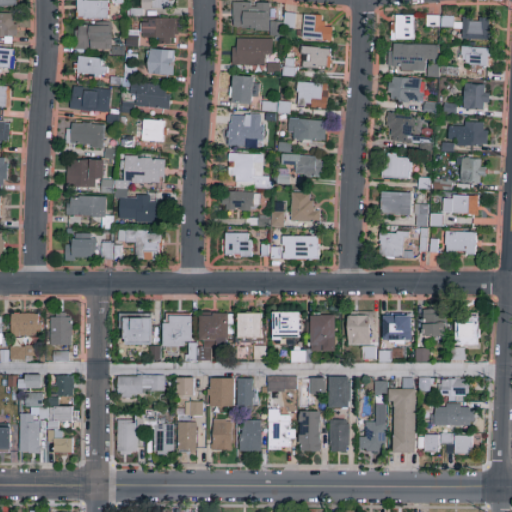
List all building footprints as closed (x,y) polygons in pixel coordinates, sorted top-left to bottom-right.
[(107,0),(107,20),(77,20),(77,0),(107,0)] [(171,0),(171,10),(141,10),(141,0),(171,0)] [(233,31),(233,3),(271,3),(271,31),(233,31)] [(0,14),(16,14),(16,43),(0,43),(0,14)] [(332,42),(302,40),(304,15),(324,17),(323,27),(333,28),(332,42)] [(391,40),(391,16),(413,16),(413,40),(391,40)] [(489,18),(489,40),(461,40),(461,18),(489,18)] [(178,19),(178,40),(141,40),(141,19),(178,19)] [(76,49),(76,26),(111,26),(111,49),(76,49)] [(233,65),(233,39),(270,39),(270,65),(233,65)] [(437,45),(437,60),(425,60),(425,71),(389,72),(389,46),(437,45)] [(0,48),(14,48),(14,69),(0,69),(0,48)] [(330,48),(330,68),(301,68),(301,48),(330,48)] [(491,48),(491,66),(461,66),(461,48),(491,48)] [(174,50),(174,75),(149,75),(149,50),(174,50)] [(107,58),(107,77),(77,77),(77,58),(107,58)] [(258,77),(257,104),(231,104),(232,77),(258,77)] [(388,102),(388,79),(422,79),(422,102),(388,102)] [(136,97),(130,97),(131,84),(170,86),(168,110),(136,107),(136,97)] [(327,84),(327,109),(297,109),(297,84),(327,84)] [(488,85),(488,110),(464,110),(464,85),(488,85)] [(0,107),(0,86),(8,86),(8,107),(0,107)] [(109,112),(71,111),(72,88),(110,90),(109,112)] [(456,103),(443,103),(442,113),(456,113),(456,103)] [(228,147),(228,112),(246,112),(246,147),(228,147)] [(387,142),(387,115),(413,115),(413,142),(387,142)] [(288,141),(288,120),(326,121),(325,141),(288,141)] [(0,121),(10,121),(9,143),(0,143),(0,121)] [(143,130),(143,121),(164,122),(164,142),(134,141),(134,130),(143,130)] [(487,123),(487,146),(449,146),(449,123),(487,123)] [(104,125),(104,147),(67,147),(67,125),(104,125)] [(262,155),(262,177),(272,177),(272,189),(245,189),(245,183),(236,183),(236,177),(228,177),(229,154),(262,155)] [(384,156),(410,156),(410,178),(384,178),(384,156)] [(322,177),(295,177),(295,166),(281,166),(281,157),(322,157),(322,177)] [(164,158),(164,183),(124,183),(124,158),(164,158)] [(484,183),(458,183),(458,159),(484,159),(484,183)] [(95,181),(95,188),(67,188),(67,161),(104,161),(104,181),(95,181)] [(258,192),(258,211),(223,211),(223,192),(258,192)] [(411,215),(381,215),(381,193),(411,193),(411,215)] [(291,194),(310,194),(310,203),(319,203),(319,222),(291,222),(291,194)] [(67,217),(67,197),(105,197),(105,217),(67,217)] [(119,222),(119,197),(150,197),(150,203),(159,203),(159,222),(119,222)] [(444,215),(444,197),(478,197),(478,215),(444,215)] [(284,213),(284,228),(271,228),(271,213),(284,213)] [(267,218),(266,226),(258,226),(258,217),(267,218)] [(160,260),(137,260),(137,243),(121,243),(121,260),(102,260),(102,244),(118,244),(118,232),(160,232),(160,260)] [(407,251),(411,251),(411,259),(380,259),(380,232),(407,232),(407,251)] [(476,232),(476,255),(444,255),(444,232),(476,232)] [(251,258),(223,258),(223,234),(251,234),(251,258)] [(75,235),(95,235),(95,260),(65,260),(65,243),(75,243),(75,235)] [(319,260),(283,260),(283,237),(319,237),(319,260)] [(447,339),(423,339),(423,310),(447,310),(447,339)] [(301,313),(301,339),(273,339),(273,313),(301,313)] [(349,346),(349,313),(371,313),(371,346),(349,346)] [(12,337),(12,314),(39,314),(39,337),(12,337)] [(51,346),(51,314),(72,314),(72,346),(51,346)] [(201,360),(201,314),(229,314),(229,346),(211,346),(211,360),(201,360)] [(239,339),(239,314),(262,314),(262,339),(239,339)] [(123,346),(123,315),(152,315),(152,346),(123,346)] [(164,347),(164,316),(192,316),(192,347),(164,347)] [(336,352),(312,352),(312,316),(336,316),(336,352)] [(413,341),(383,341),(383,316),(413,316),(413,341)] [(480,316),(480,346),(456,346),(456,316),(480,316)] [(375,358),(374,345),(362,346),(362,359),(375,358)] [(11,362),(11,347),(25,347),(25,362),(11,362)] [(254,361),(254,347),(264,348),(264,362),(254,361)] [(415,363),(415,349),(430,349),(430,363),(415,363)] [(464,360),(453,360),(452,350),(464,349),(464,360)] [(292,363),(292,352),(310,352),(310,363),(292,363)] [(69,353),(69,362),(53,362),(53,353),(69,353)] [(42,376),(42,389),(26,389),(26,376),(42,376)] [(57,397),(57,377),(73,376),(74,396),(57,397)] [(164,376),(164,395),(118,395),(118,376),(164,376)] [(325,377),(311,377),(311,391),(324,391),(325,377)] [(329,409),(329,377),(350,378),(350,409),(329,409)] [(267,392),(267,378),(296,378),(296,392),(267,392)] [(177,396),(177,379),(194,379),(194,396),(177,396)] [(234,408),(210,408),(210,379),(234,379),(234,408)] [(237,411),(237,379),(256,379),(256,411),(237,411)] [(469,380),(469,400),(439,400),(439,380),(469,380)] [(395,453),(395,403),(389,403),(389,390),(404,390),(404,382),(416,382),(415,453),(395,453)] [(385,452),(362,453),(362,423),(375,423),(375,383),(385,383),(385,452)] [(26,407),(26,394),(42,394),(42,407),(26,407)] [(186,417),(186,402),(203,402),(203,417),(186,417)] [(433,426),(433,405),(475,405),(475,426),(433,426)] [(55,454),(55,442),(49,442),(49,420),(40,420),(40,408),(75,408),(75,422),(61,422),(61,439),(73,439),(73,454),(55,454)] [(291,450),(269,450),(269,411),(291,411),(291,450)] [(320,452),(300,452),(301,412),(321,412),(320,452)] [(39,423),(39,453),(21,453),(21,414),(34,414),(34,423),(39,423)] [(118,420),(139,420),(139,453),(118,453),(118,420)] [(231,452),(213,452),(213,420),(231,420),(231,452)] [(349,452),(330,452),(330,420),(349,420),(349,452)] [(261,452),(240,452),(240,421),(261,421),(261,452)] [(174,423),(174,455),(155,455),(155,423),(174,423)] [(196,452),(178,452),(178,423),(196,423),(196,452)] [(0,426),(10,426),(10,453),(0,453),(0,426)] [(420,453),(420,435),(453,435),(453,443),(439,443),(439,453),(420,453)] [(473,436),(473,456),(455,456),(455,436),(473,436)]
